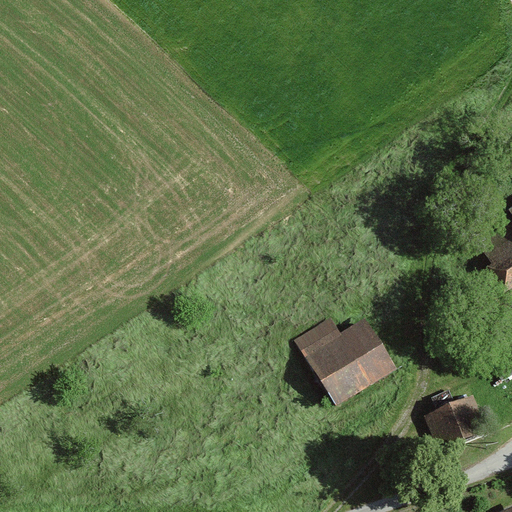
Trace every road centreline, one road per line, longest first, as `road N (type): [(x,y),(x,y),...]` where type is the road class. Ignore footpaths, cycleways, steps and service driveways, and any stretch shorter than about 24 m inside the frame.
road 1 (track): [(325,511),(381,456),(416,402),(431,248),(458,171),(511,75)]
road 2 (residential): [(511,449),(482,469),(366,511)]
